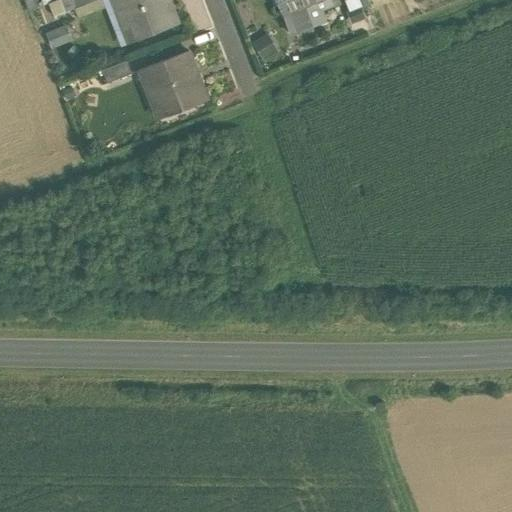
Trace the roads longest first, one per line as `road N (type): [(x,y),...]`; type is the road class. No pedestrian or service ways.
road 1 (primary): [(0,352),(511,352)]
road 2 (track): [(479,0),(248,89)]
